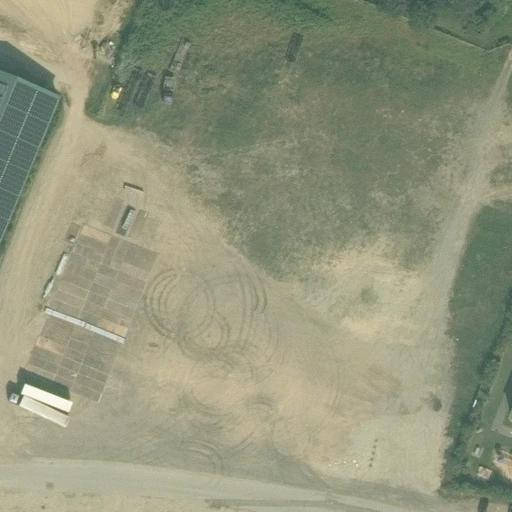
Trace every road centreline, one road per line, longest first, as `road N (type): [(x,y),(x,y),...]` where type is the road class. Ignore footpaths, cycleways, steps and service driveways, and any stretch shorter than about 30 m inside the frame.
road 1 (unknown): [(373,511),(507,71)]
road 2 (residential): [(0,481),(167,493),(274,511)]
road 3 (unknown): [(0,360),(102,110)]
